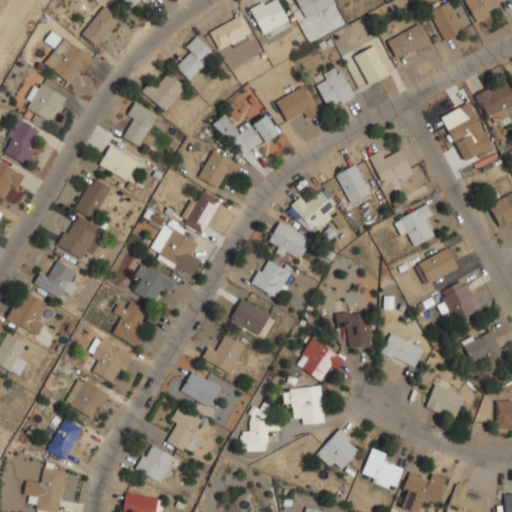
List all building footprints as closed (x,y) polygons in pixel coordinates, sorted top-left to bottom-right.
[(143,0),(123,0),(131,10),(143,0)] [(334,4),(332,0),(296,0),(305,18),(334,4)] [(466,29),(450,0),(448,0),(429,11),(445,40),(466,29)] [(465,0),(474,18),(507,2),(506,0),(465,0)] [(284,2),(256,2),(256,26),(284,26),(284,2)] [(98,46),(119,18),(103,6),(82,34),(98,46)] [(219,48),(227,43),(231,49),(254,36),(240,14),(209,32),(219,48)] [(430,42),(421,23),(387,39),(396,59),(430,42)] [(43,61),(69,84),(93,58),(67,35),(43,61)] [(185,44),(192,55),(178,63),(186,77),(215,59),(201,35),(185,44)] [(354,55),(368,84),(389,73),(374,45),(354,55)] [(330,109),(355,95),(338,65),(321,74),(325,81),(317,86),(330,109)] [(164,110),(185,85),(170,72),(154,90),(147,84),(142,91),(164,110)] [(68,92),(42,76),(24,105),(50,121),(68,92)] [(511,89),(508,80),(477,92),(490,125),(511,116),(508,108),(511,106),(511,89)] [(276,100),(285,119),(306,110),(309,117),(318,113),(306,86),(276,100)] [(126,115),(134,119),(124,136),(140,146),(158,114),(135,100),(126,115)] [(492,146),(470,101),(458,107),(462,116),(445,125),(455,144),(467,138),(475,154),(492,146)] [(216,120),(242,158),(281,131),(268,111),(238,132),(226,113),(216,120)] [(42,128),(17,118),(2,152),(27,163),(42,128)] [(142,161),(109,144),(99,165),(131,182),(142,161)] [(229,169),(235,173),(241,165),(217,147),(197,174),(215,187),(229,169)] [(378,151),(369,155),(382,183),(411,170),(402,150),(382,159),(378,151)] [(0,198),(2,200),(11,183),(19,187),(26,175),(0,161),(0,198)] [(335,174),(351,203),(372,192),(356,163),(335,174)] [(74,208),(93,219),(112,187),(93,176),(74,208)] [(308,203),(300,196),(287,209),(314,235),(340,208),(321,189),(308,203)] [(199,200),(192,196),(179,220),(203,233),(221,200),(204,191),(199,200)] [(511,220),(511,192),(488,204),(499,227),(511,220)] [(403,240),(411,236),(416,245),(433,236),(424,217),(432,213),(427,203),(394,220),(403,240)] [(57,245),(82,259),(100,228),(74,213),(57,245)] [(299,260),(311,238),(279,220),(269,239),(278,243),(276,248),(299,260)] [(199,240),(162,224),(151,249),(159,252),(156,258),(193,274),(201,256),(193,253),(199,240)] [(458,268),(448,247),(417,262),(426,283),(458,268)] [(283,297),(292,266),(261,257),(252,287),(283,297)] [(71,293),(76,284),(69,280),(75,270),(57,260),(47,277),(39,272),(33,283),(59,298),(64,289),(71,293)] [(134,278),(141,282),(136,293),(153,301),(161,284),(171,289),(177,277),(142,260),(134,278)] [(453,312),(457,320),(479,309),(465,278),(441,289),(446,300),(437,304),(443,316),(453,312)] [(45,316),(38,313),(44,299),(20,289),(7,321),(38,334),(45,316)] [(270,314),(242,297),(230,318),(258,334),(270,314)] [(121,316),(112,334),(132,343),(148,309),(131,301),(127,308),(117,303),(113,312),(121,316)] [(370,346),(368,311),(336,312),(337,328),(348,327),(349,347),(370,346)] [(462,341),(472,363),(484,357),(488,366),(507,358),(493,327),(462,341)] [(245,344),(222,331),(206,360),(228,373),(245,344)] [(0,364),(19,376),(29,358),(21,353),(27,343),(8,332),(0,345),(0,364)] [(413,368),(423,347),(391,332),(381,353),(413,368)] [(97,360),(91,371),(117,384),(133,351),(97,334),(87,355),(97,360)] [(297,367),(322,378),(328,365),(339,370),(345,354),(309,339),(297,367)] [(208,406),(220,386),(193,370),(180,390),(208,406)] [(95,419),(109,392),(79,376),(65,403),(95,419)] [(426,407),(455,418),(464,394),(435,383),(426,407)] [(322,386),(283,388),(284,405),(297,404),(298,424),(324,422),(322,386)] [(511,400),(496,400),(496,428),(511,428),(511,400)] [(200,418),(179,406),(170,420),(177,424),(167,441),(189,454),(199,437),(192,433),(200,418)] [(48,452),(66,460),(81,425),(62,418),(48,452)] [(267,419),(250,419),(250,430),(243,430),(243,450),(267,450),(267,419)] [(315,451),(337,472),(361,447),(339,426),(315,451)] [(174,455),(149,443),(136,469),(161,482),(174,455)] [(402,469),(389,464),(393,455),(372,447),(360,478),(394,491),(402,469)] [(36,509),(57,511),(64,471),(43,467),(36,509)] [(436,505),(446,478),(430,472),(427,479),(409,472),(400,495),(405,497),(401,506),(416,511),(419,511),(424,501),(436,505)] [(444,511),(478,511),(482,503),(463,497),(467,486),(455,482),(444,511)] [(160,511),(162,496),(125,492),(122,511),(160,511)] [(511,511),(511,492),(502,494),(504,511),(511,511)]
